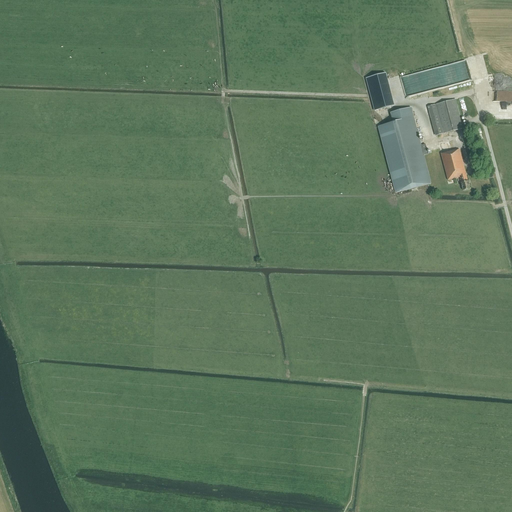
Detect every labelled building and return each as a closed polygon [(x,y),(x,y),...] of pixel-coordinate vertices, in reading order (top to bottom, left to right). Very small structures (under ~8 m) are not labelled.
[(472,79),(467,61),(455,64),(460,82),(472,79)] [(367,79),(375,111),(394,106),(386,74),(367,79)] [(435,136),(443,134),(463,129),(456,99),(428,107),(435,136)] [(382,126),(379,126),(396,193),(430,184),(423,156),(428,154),(425,144),(420,146),(410,108),(391,113),(393,123),(385,125),(382,126)] [(454,151),(452,142),(439,145),(448,180),(460,177),(463,191),(470,189),(468,181),(459,149),(454,151)]
